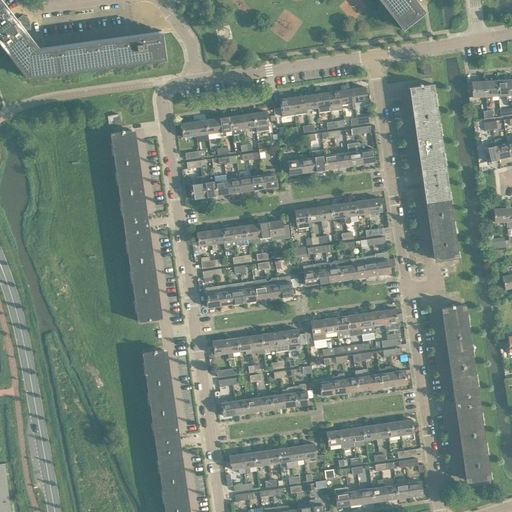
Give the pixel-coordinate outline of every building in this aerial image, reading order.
[(383,0),(404,27),(422,13),(411,0),(383,0)] [(165,56),(162,34),(39,51),(34,44),(33,45),(25,34),(28,32),(29,33),(28,32),(28,31),(27,30),(27,29),(26,27),(26,26),(25,25),(25,24),(25,23),(25,22),(25,21),(25,20),(26,18),(26,17),(26,16),(27,15),(26,15),(26,17),(22,15),(14,21),(0,2),(0,39),(28,75),(165,56)] [(424,75),(432,74),(430,65),(423,66),(424,75)] [(498,96),(507,95),(507,101),(511,101),(511,80),(498,81),(498,96)] [(472,97),(486,97),(485,81),(471,82),(472,97)] [(485,81),(486,97),(498,96),(498,81),(485,81)] [(412,86),(437,260),(458,257),(433,83),(422,85),(421,83),(419,83),(419,85),(412,86)] [(363,87),(351,88),(353,102),(365,100),(363,87)] [(349,110),(354,109),(353,102),(351,88),(339,90),(341,104),(348,103),(349,110)] [(327,92),(330,111),(341,109),(341,104),(339,90),(327,92)] [(315,94),(317,107),(318,112),(330,111),(327,92),(315,94)] [(305,109),(317,107),(315,94),(303,95),(305,109)] [(303,95),(291,97),(293,111),(294,111),(294,115),(306,113),(305,109),(303,95)] [(293,111),(291,97),(279,99),(281,113),(293,111)] [(266,111),(265,111),(253,113),(255,127),(256,131),(269,129),(266,111)] [(243,128),(255,127),(253,113),(241,115),(243,128)] [(109,123),(120,121),(119,114),(108,116),(109,123)] [(243,133),(243,128),(241,115),(229,116),(231,130),(232,135),(243,133)] [(226,135),(225,131),(231,130),(229,116),(217,118),(219,132),(220,136),(226,135)] [(355,118),(356,124),(369,122),(368,116),(355,118)] [(205,120),(207,133),(219,132),(217,118),(205,120)] [(193,121),(195,135),(207,133),(205,120),(193,121)] [(182,137),(195,135),(193,121),(180,123),(182,137)] [(493,128),(492,121),(483,122),(484,130),(493,128)] [(356,127),(357,134),(370,132),(370,125),(356,127)] [(137,322),(145,321),(158,319),(130,130),(123,131),(123,129),(121,129),(121,131),(110,133),(137,322)] [(487,162),(499,159),(496,147),(494,141),(489,143),(490,148),(484,150),(487,162)] [(358,143),(359,150),(361,164),(374,162),(372,148),(371,148),(371,147),(369,146),(366,145),(365,144),(363,143),(358,143)] [(496,147),(499,159),(511,156),(508,144),(496,147)] [(359,150),(348,152),(347,152),(349,166),(361,164),(359,150)] [(198,157),(197,151),(185,153),(186,159),(198,157)] [(335,153),(337,167),(349,166),(347,152),(335,153)] [(324,155),(326,169),(337,167),(335,153),(324,155)] [(287,158),(287,160),(289,174),(301,173),(299,159),(299,155),(288,156),(287,158)] [(312,157),(314,171),(326,169),(324,155),(312,157)] [(312,157),(300,159),(299,159),(301,173),(314,171),(312,157)] [(199,167),(198,160),(186,162),(187,168),(199,167)] [(261,170),(262,174),(264,188),(277,186),(274,168),(261,170)] [(251,190),(264,188),(262,174),(250,176),(251,190)] [(189,179),(183,180),(185,198),(191,197),(191,199),(204,197),(202,183),(203,183),(202,175),(195,176),(197,184),(189,185),(189,179)] [(238,178),(240,191),(251,190),(250,176),(238,178)] [(238,178),(225,180),(227,193),(240,191),(238,178)] [(214,181),(216,195),(227,193),(225,180),(214,181)] [(214,181),(203,183),(202,183),(204,197),(216,195),(214,181)] [(374,216),(373,212),(381,211),(379,197),(366,199),(369,217),(374,216)] [(356,215),(363,214),(364,218),(369,217),(366,199),(354,201),(356,215)] [(351,222),(350,215),(356,215),(354,201),(342,203),(345,223),(351,222)] [(331,204),(332,218),(339,217),(340,224),(345,223),(342,203),(331,204)] [(327,225),(326,219),(332,218),(331,204),(318,206),(320,220),(321,226),(327,225)] [(308,222),(320,220),(318,206),(306,208),(308,222)] [(309,226),(308,222),(306,208),(294,210),(296,228),(309,226)] [(507,222),(506,209),(494,210),(495,223),(507,222)] [(269,222),(270,235),(283,233),(283,232),(288,232),(287,225),(282,225),(281,220),(269,222)] [(258,237),(259,237),(270,235),(269,222),(256,224),(258,237)] [(259,243),(258,237),(256,224),(245,225),(247,245),(259,243)] [(240,244),(242,245),(247,245),(245,225),(233,227),(235,244),(240,244)] [(223,242),(224,249),(231,247),(232,245),(235,244),(233,227),(221,229),(223,242)] [(370,229),(371,235),(384,233),(383,227),(370,229)] [(211,244),(223,242),(221,229),(209,230),(211,244)] [(198,246),(211,244),(209,230),(196,232),(198,246)] [(372,238),(373,245),(385,243),(384,237),(372,238)] [(390,272),(389,266),(387,253),(374,255),(377,274),(390,272)] [(377,274),(374,255),(362,256),(365,276),(377,274)] [(350,258),(353,278),(365,276),(362,256),(350,258)] [(338,260),(341,279),(353,278),(350,258),(338,260)] [(214,266),(213,260),(201,262),(202,268),(214,266)] [(333,260),(331,262),(327,263),(329,281),(341,279),(338,260),(333,260)] [(329,281),(327,263),(326,263),(326,262),(314,263),(317,283),(329,281)] [(304,285),(317,283),(314,263),(302,265),(303,271),(302,271),(304,285)] [(215,276),(215,269),(202,271),(203,277),(215,276)] [(511,288),(511,274),(502,277),(506,290),(511,288)] [(289,275),(277,277),(279,297),(292,296),(289,275)] [(266,285),(265,285),(267,299),(279,297),(277,277),(271,278),(270,280),(265,280),(266,285)] [(241,282),(244,303),(256,301),(254,287),(253,281),(241,282)] [(229,284),(232,304),(244,303),(241,282),(229,284)] [(223,285),(217,286),(220,306),(232,304),(229,284),(223,285)] [(254,287),(256,301),(267,299),(265,285),(254,287)] [(207,308),(219,306),(220,306),(217,286),(206,287),(204,290),(207,308)] [(444,307),(468,481),(490,478),(465,304),(454,306),(453,304),(451,304),(451,306),(444,307)] [(383,310),(384,323),(397,322),(395,308),(383,310)] [(372,325),(384,323),(383,310),(370,312),(372,325)] [(373,333),(372,325),(370,312),(358,313),(360,327),(362,334),(373,333)] [(349,329),(360,327),(358,313),(347,315),(349,329)] [(338,338),(343,338),(350,337),(349,329),(347,315),(335,317),(337,330),(338,338)] [(325,332),(336,331),(337,330),(335,317),(322,319),(324,332),(325,332)] [(313,340),(325,338),(325,332),(324,332),(322,319),(309,321),(311,334),(312,334),(313,340)] [(284,331),(287,350),(298,348),(299,346),(297,329),(284,331)] [(287,351),(287,350),(284,331),(272,332),(275,350),(275,353),(287,351)] [(270,351),(275,350),(272,332),(260,334),(263,353),(270,352),(270,351)] [(258,354),(263,353),(260,334),(248,336),(251,353),(256,352),(258,354)] [(236,338),(238,351),(245,350),(246,354),(251,353),(248,336),(236,338)] [(224,339),(226,353),(227,358),(233,357),(233,352),(238,351),(236,338),(224,339)] [(387,340),(388,346),(400,344),(399,338),(387,340)] [(213,355),(226,353),(224,339),(211,341),(213,355)] [(334,354),(345,352),(364,349),(363,343),(333,347),(334,354)] [(388,349),(389,355),(402,354),(401,347),(388,349)] [(142,353),(164,511),(185,511),(163,350),(155,351),(155,349),(153,350),(153,351),(142,353)] [(381,387),(393,385),(391,371),(390,365),(384,366),(385,368),(379,369),(379,373),(381,387)] [(230,375),(229,369),(217,370),(217,377),(230,375)] [(355,371),(355,377),(358,391),(370,389),(367,375),(367,369),(355,371)] [(391,371),(393,385),(406,384),(404,370),(391,371)] [(331,376),(332,380),(331,380),(333,394),(346,392),(344,378),(343,372),(338,373),(337,375),(331,376)] [(367,375),(370,389),(381,387),(379,373),(367,375)] [(355,377),(344,378),(346,392),(358,391),(355,377)] [(231,384),(230,378),(218,380),(219,386),(231,384)] [(318,384),(314,384),(315,391),(319,390),(320,396),(333,394),(331,380),(318,382),(318,384)] [(292,386),(295,406),(307,404),(305,384),(303,384),(300,384),(300,385),(292,386)] [(281,389),(282,394),(281,394),(283,407),(295,406),(292,386),(287,387),(285,389),(281,389)] [(269,395),(271,409),(283,407),(281,394),(269,395)] [(257,397),(259,411),(271,409),(269,395),(257,397)] [(245,399),(247,412),(259,411),(257,397),(245,399)] [(233,400),(235,414),(247,412),(245,399),(233,400)] [(222,416),(235,414),(233,400),(220,402),(222,416)] [(398,420),(400,434),(413,432),(411,418),(398,420)] [(388,436),(400,434),(398,420),(386,422),(388,436)] [(383,444),(382,437),(388,436),(386,422),(375,424),(377,438),(376,438),(377,445),(383,444)] [(365,440),(376,438),(377,438),(375,424),(363,425),(365,440)] [(365,445),(365,440),(363,425),(351,427),(353,441),(354,446),(365,445)] [(340,443),(353,441),(351,427),(338,429),(340,443)] [(327,445),(340,443),(338,429),(325,431),(327,445)] [(313,443),(302,445),(301,445),(303,459),(315,457),(313,443)] [(298,466),(297,460),(303,459),(301,445),(289,447),(292,467),(298,466)] [(279,462),(286,461),(287,468),(292,467),(289,447),(277,449),(279,462)] [(279,462),(277,449),(265,450),(267,464),(279,462)] [(403,451),(404,457),(416,455),(415,449),(403,451)] [(253,452),(255,465),(267,464),(265,450),(253,452)] [(250,472),(249,466),(255,465),(253,452),(241,454),(243,467),(244,467),(244,473),(250,472)] [(230,469),(241,467),(243,467),(241,454),(228,456),(230,469)] [(404,460),(405,466),(418,465),(417,458),(404,460)] [(0,511),(9,511),(4,463),(0,463),(0,511)] [(377,479),(378,486),(372,487),(373,501),(385,499),(383,486),(382,479),(377,479)] [(407,482),(409,496),(422,494),(420,480),(407,482)] [(397,498),(409,496),(407,482),(395,484),(397,498)] [(246,490),(246,483),(233,485),(234,491),(246,490)] [(383,486),(385,499),(397,498),(395,484),(383,486)] [(360,489),(362,503),(373,501),(372,487),(360,489)] [(362,503),(360,489),(347,491),(349,505),(362,503)] [(336,507),(349,505),(347,491),(334,493),(336,507)] [(248,499),(247,493),(234,495),(235,501),(248,499)] [(309,500),(310,511),(322,511),(322,505),(316,506),(315,499),(309,500)] [(297,504),(298,509),(298,511),(310,511),(309,500),(303,501),(302,503),(297,504)]
